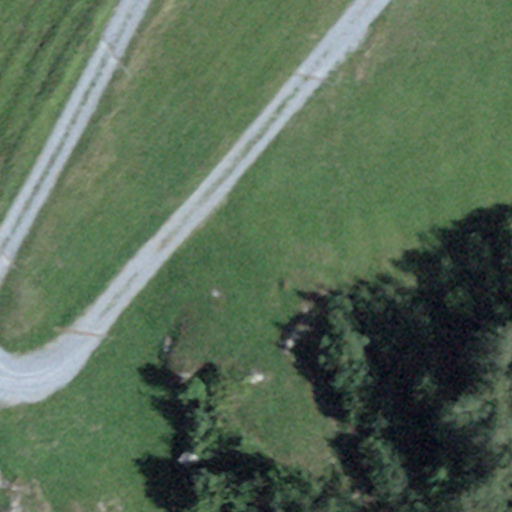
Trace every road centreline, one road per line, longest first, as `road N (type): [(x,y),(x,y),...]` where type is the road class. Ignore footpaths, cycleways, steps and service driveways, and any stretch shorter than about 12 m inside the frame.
road 1 (track): [(0,371),(43,368),(80,339),(376,0)]
road 2 (track): [(136,0),(0,252)]
